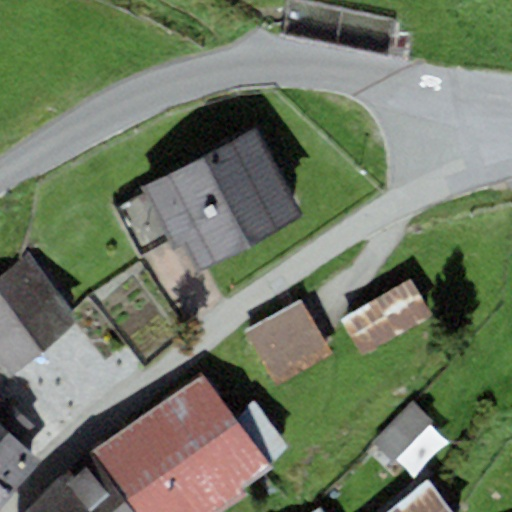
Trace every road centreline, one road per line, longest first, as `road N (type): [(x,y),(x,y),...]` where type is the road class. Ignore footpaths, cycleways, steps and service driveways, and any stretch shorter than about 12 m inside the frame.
road 1 (residential): [(10,511),(150,363),(410,179),(467,89)]
road 2 (residential): [(239,59),(146,87),(0,173)]
road 3 (residential): [(239,59),(271,56),(467,89)]
